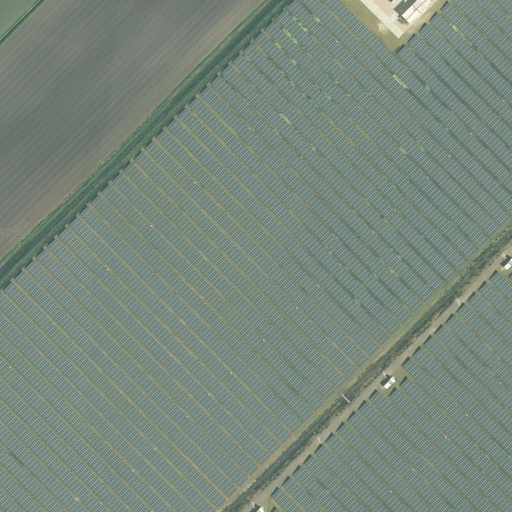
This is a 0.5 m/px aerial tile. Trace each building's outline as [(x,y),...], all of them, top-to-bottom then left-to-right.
[(425,8),(431,2),(432,1),(431,1),(430,0),(416,0),(416,1),(409,7),(409,8),(403,14),(402,15),(403,16),(410,22),(410,23),(411,23),(417,16),(418,16),(425,9),(425,8)] [(238,247),(241,245),(233,232),(227,236),(232,244),(235,243),(238,247)] [(328,273),(325,285),(332,278),(330,286),(356,292),(354,286),(361,285),(363,294),(367,277),(370,279),(369,273),(377,271),(362,257),(368,255),(369,250),(375,251),(362,239),(359,239),(365,244),(362,254),(348,241),(346,243),(340,242),(341,248),(346,252),(328,248),(331,265),(322,256),(321,259),(317,258),(315,265),(324,274),(328,273)] [(215,362),(210,365),(213,473),(220,473),(220,471),(222,469),(220,466),(219,454),(225,454),(224,432),(224,431),(230,426),(225,418),(228,416),(223,416),(231,410),(226,404),(226,395),(225,394),(224,394),(223,367),(221,364),(217,367),(217,357),(222,364),(225,362),(214,346),(215,345),(212,345),(212,356),(211,356),(215,362)] [(296,506),(305,511),(334,511),(334,510),(355,504),(369,506),(365,493),(384,480),(379,464),(406,468),(372,447),(367,454),(349,443),(347,457),(336,450),(333,440),(297,465),(327,456),(324,477),(331,478),(316,483),(319,492),(317,491),(314,507),(282,502),(288,498),(282,488),(274,493),(286,511),(293,511),(293,508),(296,506)] [(228,497),(219,488),(216,491),(217,493),(211,498),(219,506),(228,497)] [(499,511),(491,497),(487,499),(494,511),(487,511),(481,501),(478,508),(474,507),(471,511),(473,511),(475,511),(499,511)]
